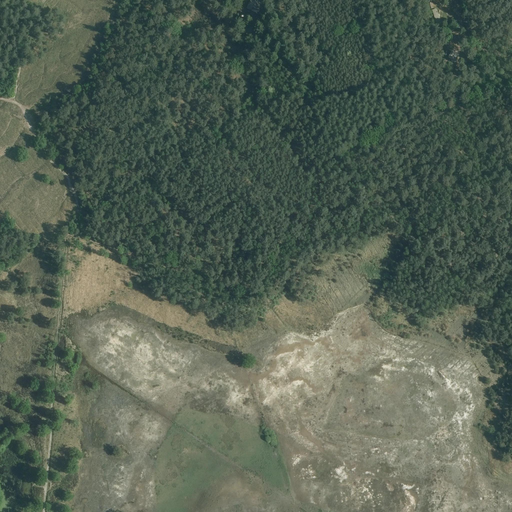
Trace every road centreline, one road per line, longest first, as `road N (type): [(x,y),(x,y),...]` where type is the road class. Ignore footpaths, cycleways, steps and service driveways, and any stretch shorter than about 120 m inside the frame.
road 1 (unknown): [(25,108),(85,79),(117,0)]
road 2 (track): [(297,87),(348,29),(402,9),(405,0)]
